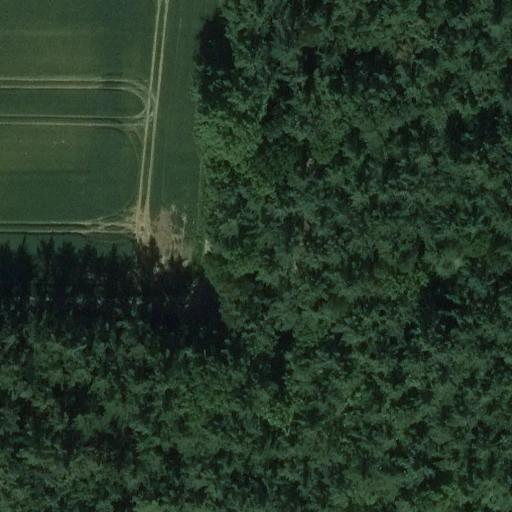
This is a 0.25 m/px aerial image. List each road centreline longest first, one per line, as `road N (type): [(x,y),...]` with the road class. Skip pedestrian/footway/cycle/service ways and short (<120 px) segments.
road 1 (unclassified): [(206,304),(322,307),(407,290),(511,198)]
road 2 (unclassified): [(241,0),(206,304)]
road 3 (unclassified): [(206,304),(188,511)]
road 4 (unclassified): [(0,303),(206,304)]
